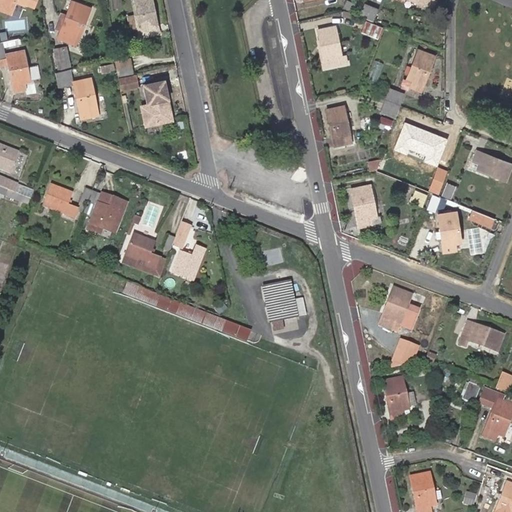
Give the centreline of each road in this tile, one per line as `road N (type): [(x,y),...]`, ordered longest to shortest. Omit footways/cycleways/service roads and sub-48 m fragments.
road 1 (residential): [(327,241),(281,0)]
road 2 (residential): [(0,110),(212,196)]
road 3 (residential): [(380,461),(327,241)]
road 4 (residential): [(173,0),(212,196)]
road 5 (residential): [(453,0),(450,114),(511,139)]
road 6 (residential): [(327,241),(488,297)]
road 7 (residential): [(212,196),(327,241)]
